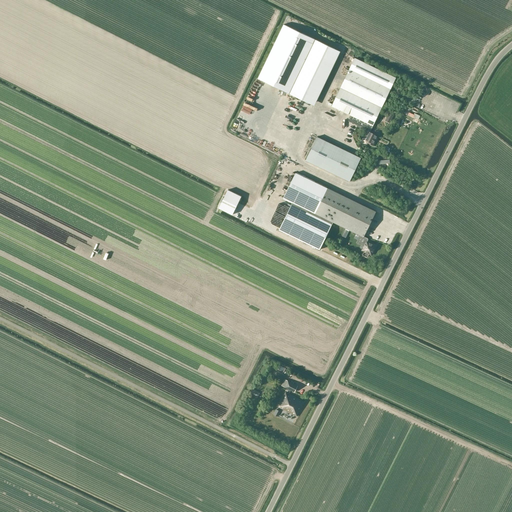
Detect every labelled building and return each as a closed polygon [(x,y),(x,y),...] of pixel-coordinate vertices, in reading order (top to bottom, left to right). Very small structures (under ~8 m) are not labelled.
[(284,24),(257,79),(289,94),(315,39),(284,24)] [(340,51),(315,39),(289,94),(314,106),(340,51)] [(370,132),(396,78),(363,62),(355,58),(332,106),(351,115),(348,121),(358,126),(358,127),(367,132),(368,131),(370,132)] [(378,136),(370,132),(368,131),(367,132),(366,135),(367,136),(366,140),(368,142),(368,143),(373,145),(378,136)] [(319,136),(307,159),(350,181),(362,158),(319,136)] [(333,222),(360,235),(364,237),(376,212),(295,172),(284,197),(293,202),(279,230),(320,250),(333,222)] [(232,215),(236,206),(231,204),(235,194),(228,190),(219,208),(232,215)] [(367,241),(368,240),(368,239),(364,237),(360,235),(356,243),(364,247),(362,251),(364,252),(363,254),(364,256),(367,257),(368,257),(369,254),(371,255),(376,246),(372,244),(371,243),(367,241)] [(297,386),(288,381),(284,387),(294,392),(297,386)] [(281,403),(279,407),(297,416),(304,402),(285,392),(280,402),(281,403)]
